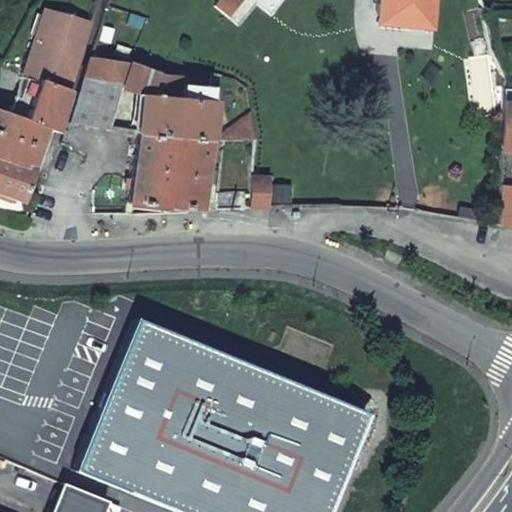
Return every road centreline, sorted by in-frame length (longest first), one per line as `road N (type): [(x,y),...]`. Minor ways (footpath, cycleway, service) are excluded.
road 1 (residential): [(23,258),(264,251),(346,268),(511,363)]
road 2 (residential): [(102,0),(23,258)]
road 3 (unknown): [(0,419),(27,410),(68,310)]
